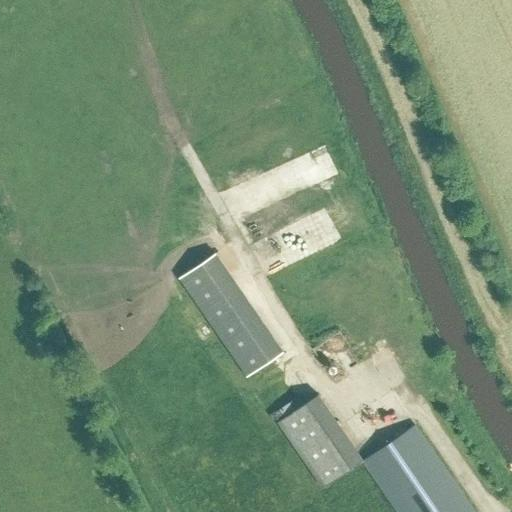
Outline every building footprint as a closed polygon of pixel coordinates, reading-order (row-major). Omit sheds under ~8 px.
[(296,152),(305,176),(352,159),(344,135),(296,152)] [(307,220),(319,249),(383,222),(371,192),(307,220)] [(13,270),(37,271),(38,231),(14,231),(13,270)] [(349,267),(355,279),(345,284),(364,323),(413,299),(389,248),(349,267)] [(178,279),(244,377),(281,352),(215,254),(178,279)] [(321,326),(341,320),(331,289),(312,294),(321,326)] [(386,344),(411,391),(440,375),(415,329),(386,344)] [(277,420),(321,486),(355,464),(311,398),(277,420)] [(362,460),(397,511),(474,511),(414,425),(362,460)]
